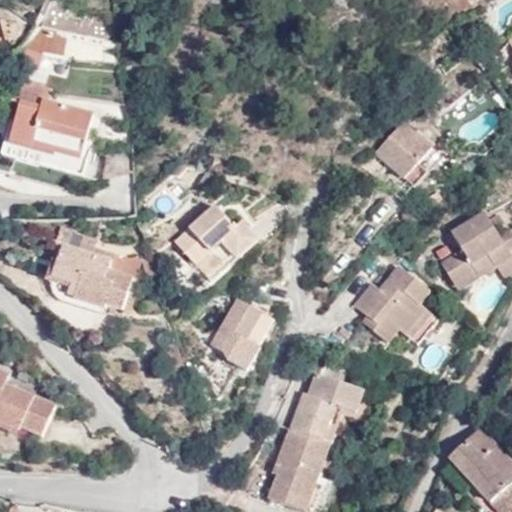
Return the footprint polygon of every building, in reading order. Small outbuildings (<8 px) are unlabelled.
[(41,70),(45,60),(30,53),(26,63),(41,70)] [(45,88),(19,80),(12,104),(21,107),(11,143),(5,142),(1,156),(81,179),(86,164),(81,163),(94,119),(47,106),(51,93),(44,91),(45,88)] [(405,121),(377,152),(416,186),(430,171),(420,162),(434,146),(405,121)] [(217,211),(208,220),(217,228),(225,221),(217,211)] [(444,262),(458,284),(494,261),(498,266),(511,256),(511,231),(502,237),(488,212),(456,232),(465,248),(444,262)] [(208,220),(193,233),(248,254),(258,245),(242,226),(235,232),(225,221),(217,228),(208,220)] [(248,254),(193,233),(175,250),(211,288),(248,254)] [(106,310),(123,315),(133,284),(114,277),(113,268),(110,267),(110,265),(61,249),(52,281),(71,288),(67,302),(105,314),(106,310)] [(133,284),(123,315),(130,317),(140,285),(138,284),(140,263),(119,262),(112,260),(110,265),(110,267),(113,268),(114,277),(133,284)] [(494,261),(458,284),(465,293),(501,271),(498,266),(494,261)] [(385,327),(378,334),(392,348),(406,330),(425,345),(443,321),(426,308),(436,296),(401,268),(383,290),(376,285),(360,306),(374,318),(385,327)] [(247,347),(263,317),(235,304),(214,351),(225,357),(228,368),(250,378),(261,355),(258,353),(247,347)] [(273,322),(263,317),(247,347),(258,353),(273,322)] [(368,326),(378,334),(385,327),(374,318),(368,326)] [(0,427),(19,436),(21,433),(42,441),(55,410),(5,389),(9,379),(0,375),(0,427)] [(320,382),(311,403),(303,419),(298,417),(274,470),(279,472),(276,480),(267,503),(279,508),(283,500),(303,509),(345,418),(357,422),(365,402),(320,382)] [(303,419),(311,403),(305,401),(298,417),(303,419)] [(19,436),(0,427),(0,433),(17,440),(19,436)] [(449,461),(490,506),(509,489),(511,486),(511,470),(480,434),(449,461)] [(279,472),(274,470),(270,478),(276,480),(279,472)] [(511,511),(511,492),(509,489),(490,506),(494,511),(511,511)] [(288,511),(301,511),(303,509),(283,500),(279,508),(288,511)]
